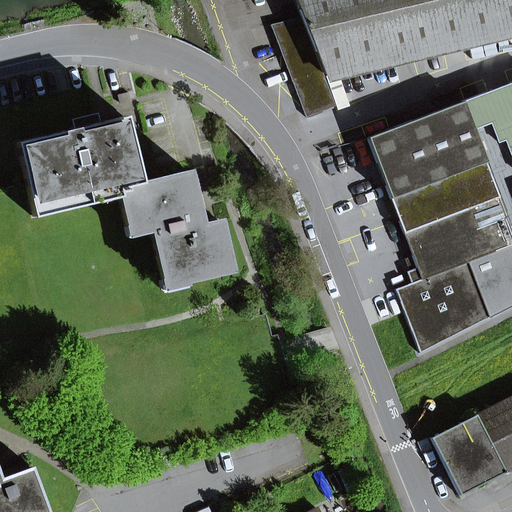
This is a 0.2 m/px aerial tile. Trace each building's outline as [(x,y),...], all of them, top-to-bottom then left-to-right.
[(322,74),(511,28),(511,0),(294,0),(301,18),(322,74)] [(322,74),(301,18),(270,25),(302,109),(331,98),(322,74)] [(511,82),(366,139),(412,256),(420,280),(411,283),(394,290),(419,355),(490,318),(469,263),(511,246),(511,82)] [(302,109),(305,118),(334,107),(331,98),(302,109)] [(100,123),(98,114),(73,120),(75,129),(100,123)] [(119,197),(142,191),(140,183),(124,117),(100,123),(75,129),(15,143),(33,217),(119,197)] [(163,287),(230,271),(218,221),(201,225),(197,209),(189,177),(188,172),(140,183),(142,191),(119,197),(128,235),(149,229),(163,287)] [(197,209),(205,208),(197,175),(189,177),(197,209)] [(411,283),(420,280),(412,256),(404,259),(409,271),(406,272),(411,283)] [(508,484),(502,474),(511,468),(511,396),(429,438),(459,496),(489,480),(494,491),(508,484)] [(289,399),(102,454),(109,481),(297,426),(289,399)] [(48,511),(32,467),(1,479),(0,476),(0,511),(48,511)]
